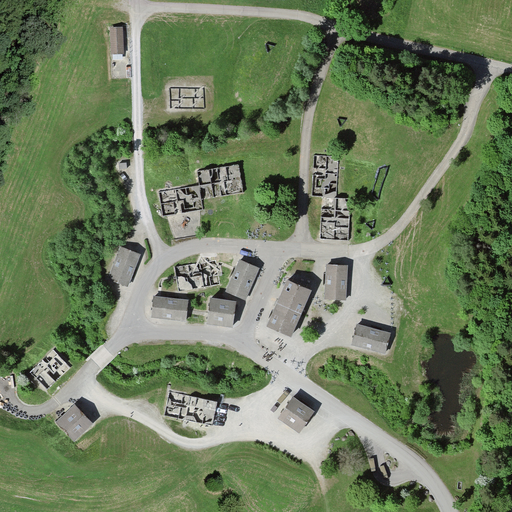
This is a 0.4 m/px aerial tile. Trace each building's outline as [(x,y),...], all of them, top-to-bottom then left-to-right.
[(121,28),(113,28),(114,54),(122,53),(121,28)] [(204,88),(170,88),(170,108),(204,108),(204,88)] [(320,239),(349,240),(351,198),(337,198),(339,156),(314,155),(312,196),(322,197),(320,239)] [(163,216),(203,210),(202,199),(243,192),(239,164),(197,171),(199,185),(159,192),(163,216)] [(128,286),(140,254),(121,247),(109,279),(128,286)] [(175,267),(179,292),(221,284),(216,260),(175,267)] [(259,268),(241,260),(227,291),(245,299),(259,268)] [(347,266),(327,265),(326,298),(346,299),(347,266)] [(268,326),(291,336),(311,290),(288,280),(268,326)] [(186,320),(188,300),(154,297),(152,316),(186,320)] [(236,302),(211,298),(208,323),(232,326),(236,302)] [(385,353),(390,333),(358,324),(352,344),(385,353)] [(30,372),(47,390),(71,367),(54,349),(30,372)] [(212,426),(218,401),(169,391),(164,415),(212,426)] [(300,432),(314,411),(293,397),(279,418),(300,432)] [(74,440),(92,423),(75,405),(57,422),(74,440)]
